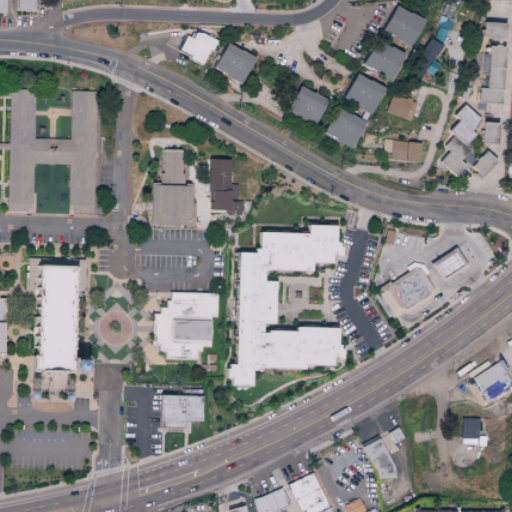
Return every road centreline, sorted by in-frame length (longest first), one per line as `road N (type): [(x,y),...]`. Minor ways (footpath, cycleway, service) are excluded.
road 1 (secondary): [(0,42),(137,69),(349,183),(401,202),(509,218)]
road 2 (primary): [(197,471),(396,375),(511,292)]
road 3 (residential): [(31,45),(63,22),(102,14),(283,21),(334,0)]
road 4 (residential): [(117,269),(126,66)]
road 5 (residential): [(108,501),(113,364)]
